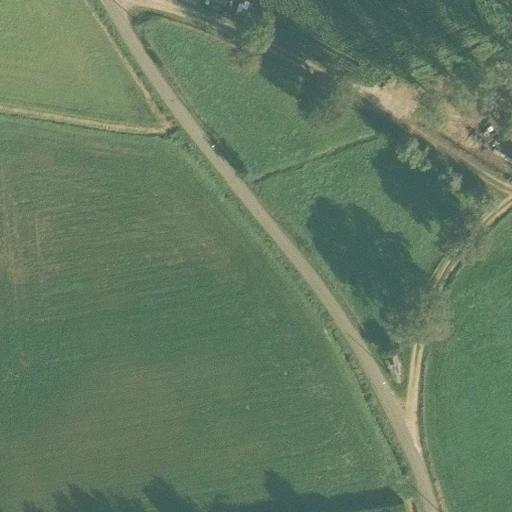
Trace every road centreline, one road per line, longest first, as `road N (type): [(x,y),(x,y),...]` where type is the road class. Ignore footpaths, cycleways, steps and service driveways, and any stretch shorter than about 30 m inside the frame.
road 1 (unclassified): [(103,0),(156,84),(352,332),(432,511)]
road 2 (track): [(511,194),(343,82),(146,0)]
road 3 (track): [(406,442),(423,322),(443,274),(511,198)]
